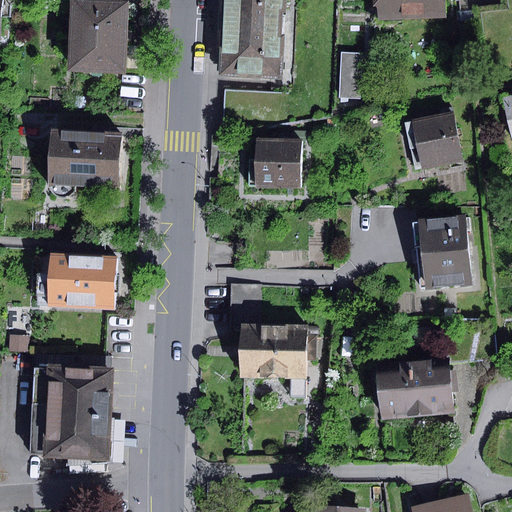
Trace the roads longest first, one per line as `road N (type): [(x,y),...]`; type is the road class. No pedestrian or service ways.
road 1 (residential): [(167,481),(187,0)]
road 2 (unclassified): [(511,484),(469,468),(167,481)]
road 3 (residential): [(167,481),(0,497)]
